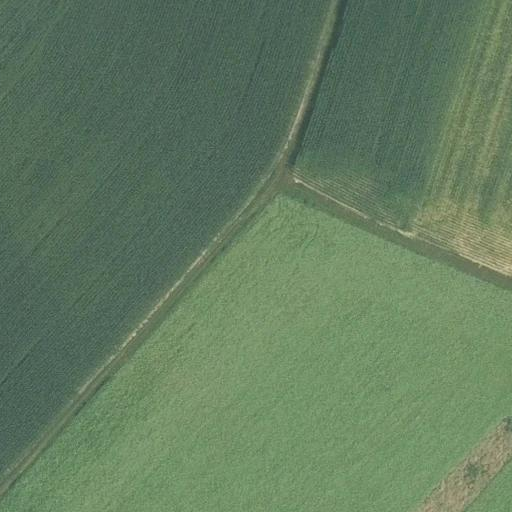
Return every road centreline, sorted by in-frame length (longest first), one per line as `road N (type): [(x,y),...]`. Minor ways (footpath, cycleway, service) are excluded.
road 1 (track): [(0,490),(273,185)]
road 2 (track): [(511,288),(273,185)]
road 3 (track): [(273,185),(293,148),(339,0)]
